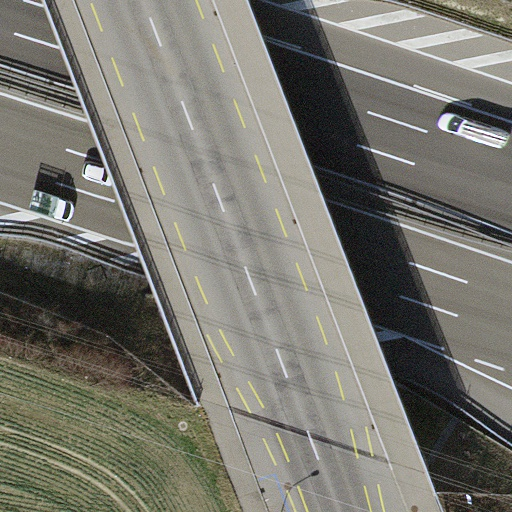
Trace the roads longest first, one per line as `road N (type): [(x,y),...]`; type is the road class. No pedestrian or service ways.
road 1 (motorway): [(0,148),(511,317)]
road 2 (motorway): [(511,177),(0,9)]
road 3 (tertiary): [(144,0),(310,434)]
